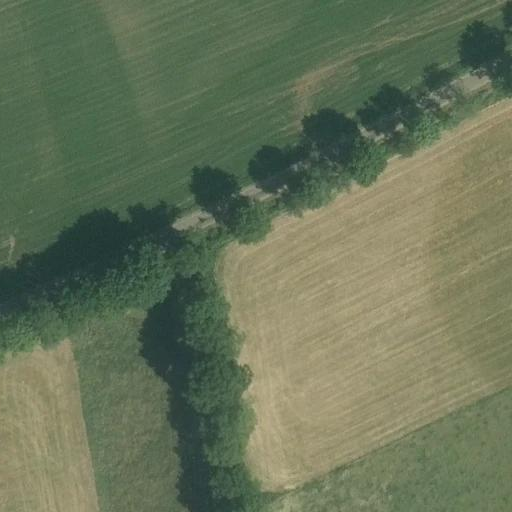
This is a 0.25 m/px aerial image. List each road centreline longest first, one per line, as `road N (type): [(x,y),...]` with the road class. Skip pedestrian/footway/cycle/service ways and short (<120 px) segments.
road 1 (unclassified): [(0,312),(163,239),(511,59)]
road 2 (track): [(220,511),(163,239)]
